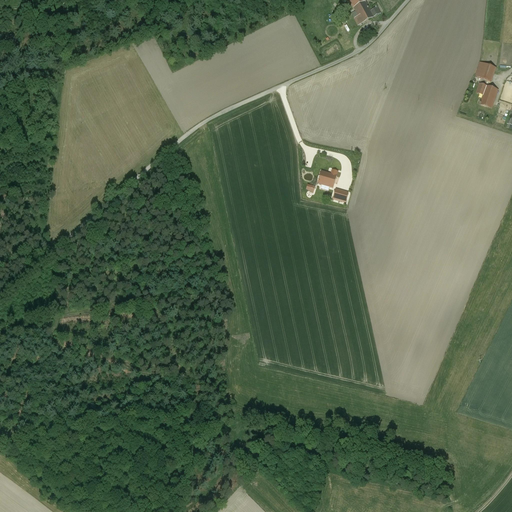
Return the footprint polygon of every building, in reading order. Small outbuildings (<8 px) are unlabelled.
[(364,0),(349,0),(357,13),(368,7),(364,0)] [(368,7),(357,13),(358,16),(354,18),(358,26),(374,17),(371,11),(368,7)] [(377,8),(371,11),(374,17),(380,14),(377,8)] [(496,68),(480,63),(475,76),(491,82),(496,68)] [(486,87),(479,85),(476,93),(484,95),(486,87)] [(497,91),(487,87),(486,87),(484,95),(480,104),(491,108),(497,91)] [(338,172),(329,170),(327,173),(322,172),(321,175),(319,174),(317,180),(319,181),(318,184),(333,188),(338,172)] [(348,194),(336,190),(333,200),(346,203),(348,194)]
